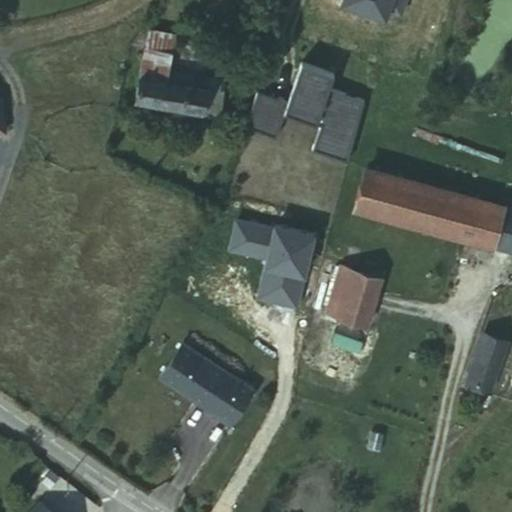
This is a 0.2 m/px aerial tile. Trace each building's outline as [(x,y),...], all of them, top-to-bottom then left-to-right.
[(144,79),(195,91),(198,80),(169,72),(177,38),(155,33),(144,79)] [(280,110),(256,103),(244,139),(278,149),(285,123),(321,132),(315,158),(351,167),(367,105),(331,95),(335,81),(301,72),(291,110),(281,108),(280,110)] [(220,125),(226,97),(195,91),(144,79),(138,102),(201,116),(200,121),(220,125)] [(0,136),(9,135),(7,100),(0,100),(0,136)] [(358,215),(494,252),(505,213),(369,175),(358,215)] [(326,315),(325,318),(368,330),(382,283),(346,271),(330,317),(326,315)] [(368,330),(325,318),(303,387),(348,402),(351,393),(368,330)] [(508,347),(486,338),(466,398),(488,406),(508,347)] [(250,389),(182,341),(158,376),(227,423),(250,389)] [(56,511),(43,500),(33,511),(56,511)]
